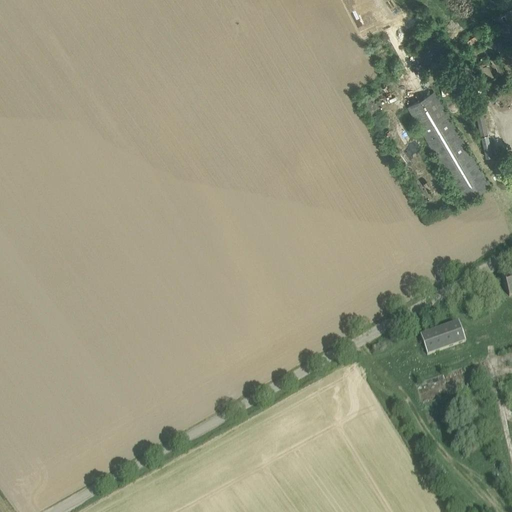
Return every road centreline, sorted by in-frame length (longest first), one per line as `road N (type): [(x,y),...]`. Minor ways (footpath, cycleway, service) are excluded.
road 1 (unclassified): [(53,511),(511,259)]
road 2 (track): [(355,341),(498,511)]
